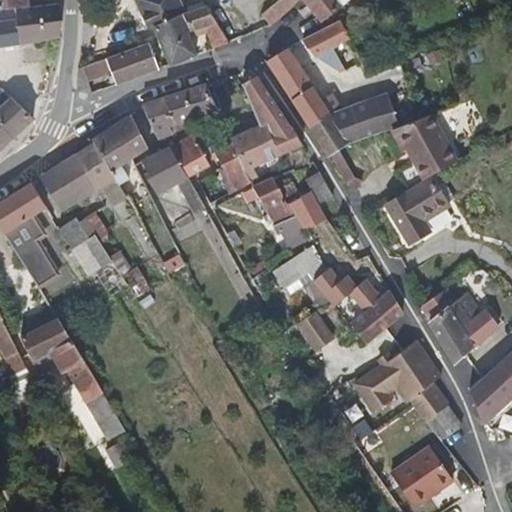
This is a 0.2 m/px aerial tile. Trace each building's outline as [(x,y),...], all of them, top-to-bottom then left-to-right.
[(0,0),(0,13),(17,11),(29,9),(27,0),(0,0)] [(185,14),(179,0),(136,0),(150,29),(155,26),(185,14)] [(271,26),(302,0),(278,0),(262,15),(271,26)] [(302,0),(322,22),(349,0),(302,0)] [(212,49),(228,43),(206,6),(185,14),(155,26),(172,65),(196,55),(190,40),(206,34),(212,49)] [(61,22),(61,7),(41,8),(45,38),(60,36),(61,22)] [(17,21),(20,42),(45,38),(41,8),(29,9),(17,11),(17,21)] [(341,20),(326,27),(304,40),(314,54),(335,67),(342,63),(333,46),(350,37),(341,20)] [(0,23),(0,45),(20,42),(17,21),(0,23)] [(112,73),(117,85),(159,69),(147,42),(106,59),(112,73)] [(313,86),(289,48),(268,62),(293,98),(313,86)] [(106,59),(84,68),(89,82),(112,73),(106,59)] [(84,68),(78,70),(77,91),(89,95),(93,94),(89,82),(84,68)] [(257,76),(247,82),(242,85),(250,101),(263,124),(281,155),(302,146),(284,116),(257,76)] [(218,111),(206,84),(165,98),(177,125),(185,122),(218,111)] [(313,86),(293,98),(292,100),(308,126),(331,114),(313,86)] [(0,126),(11,139),(32,119),(3,91),(0,94),(0,126)] [(400,128),(387,92),(366,100),(331,114),(350,143),(390,131),(400,128)] [(177,125),(165,98),(143,105),(159,141),(173,135),(172,134),(170,127),(177,125)] [(350,143),(331,114),(308,126),(327,155),(350,143)] [(122,165),(132,159),(148,148),(131,116),(96,138),(97,141),(120,185),(130,179),(122,165)] [(187,127),(185,122),(177,125),(170,127),(172,134),(187,127)] [(281,155),(263,124),(247,131),(265,162),(281,155)] [(429,176),(461,159),(439,124),(400,128),(390,131),(401,151),(405,149),(423,179),(429,176)] [(0,148),(11,139),(0,126),(0,148)] [(230,138),(227,130),(206,140),(211,151),(217,149),(232,142),(230,138)] [(265,162),(247,131),(230,138),(232,142),(251,182),(254,187),(261,184),(253,168),(265,162)] [(169,147),(188,178),(210,165),(193,134),(169,147)] [(120,185),(97,141),(77,153),(78,155),(98,191),(100,190),(105,197),(108,195),(114,204),(115,204),(128,197),(120,185)] [(226,195),(251,182),(232,142),(217,149),(225,165),(231,174),(219,181),(226,195)] [(195,212),(205,205),(188,178),(169,147),(142,160),(159,193),(178,183),(195,212)] [(98,191),(78,155),(42,177),(63,212),(98,191)] [(219,168),(214,171),(219,181),(231,174),(225,165),(219,168)] [(333,197),(318,173),(306,179),(320,204),(333,197)] [(429,176),(423,179),(408,188),(410,192),(388,206),(411,242),(429,231),(423,220),(447,205),(429,176)] [(274,178),(261,184),(254,187),(279,234),(283,233),(290,249),(309,237),(298,219),(274,178)] [(160,230),(130,179),(120,185),(128,197),(148,236),(160,230)] [(47,208),(31,184),(0,203),(0,226),(40,289),(57,277),(35,242),(45,236),(33,217),(47,208)] [(148,236),(128,197),(115,204),(139,241),(148,236)] [(110,234),(95,211),(84,218),(95,235),(100,242),(110,234)] [(84,218),(79,221),(89,238),(95,235),(84,218)] [(79,221),(60,228),(72,248),(89,238),(79,221)] [(89,238),(72,248),(88,275),(112,261),(111,259),(100,242),(95,235),(89,238)] [(148,236),(139,241),(152,261),(159,257),(148,236)] [(315,280),(329,269),(314,245),(296,257),(308,272),(315,280)] [(112,261),(135,298),(151,287),(138,267),(133,270),(121,253),(111,259),(112,261)] [(152,261),(160,274),(167,270),(160,257),(152,261)] [(286,287),(308,272),(296,257),(275,271),(286,287)] [(334,269),(318,283),(328,296),(343,281),(334,269)] [(165,283),(172,279),(167,270),(160,274),(165,283)] [(350,301),(374,301),(375,280),(351,279),(350,301)] [(430,323),(456,365),(498,327),(484,311),(478,316),(464,294),(454,305),(445,291),(424,306),(433,321),(430,323)] [(403,312),(391,292),(354,323),(369,342),(403,312)] [(317,310),(299,320),(315,348),(333,338),(317,310)] [(3,322),(0,313),(0,348),(27,402),(41,395),(3,322)] [(103,393),(58,319),(23,336),(34,360),(51,351),(64,372),(69,369),(88,401),(103,393)] [(425,351),(419,341),(360,383),(381,409),(394,398),(391,394),(401,386),(415,403),(429,421),(449,403),(434,384),(442,376),(425,351)] [(511,397),(511,351),(471,389),(483,424),(511,397)] [(449,403),(429,421),(446,442),(464,427),(460,418),(449,403)] [(108,446),(121,439),(119,435),(106,442),(108,446)] [(122,441),(121,439),(108,446),(109,448),(122,441)] [(125,440),(122,441),(109,448),(105,450),(116,468),(135,457),(125,440)] [(456,480),(433,447),(393,474),(417,508),(456,480)]
